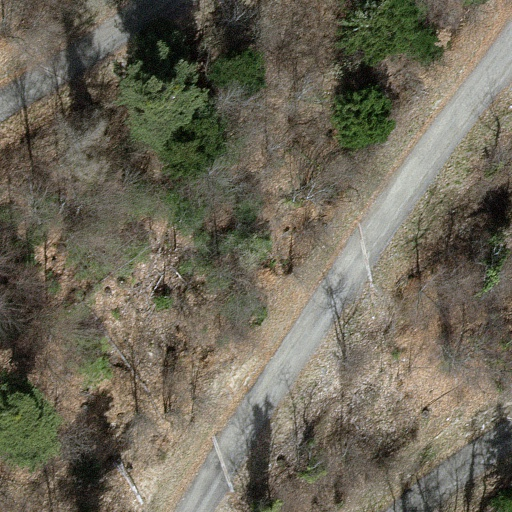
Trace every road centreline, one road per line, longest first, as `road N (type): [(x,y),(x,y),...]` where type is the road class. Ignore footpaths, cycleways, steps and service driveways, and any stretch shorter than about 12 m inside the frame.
road 1 (track): [(511,41),(405,182),(190,511)]
road 2 (track): [(0,124),(191,0)]
road 3 (track): [(416,511),(511,428)]
